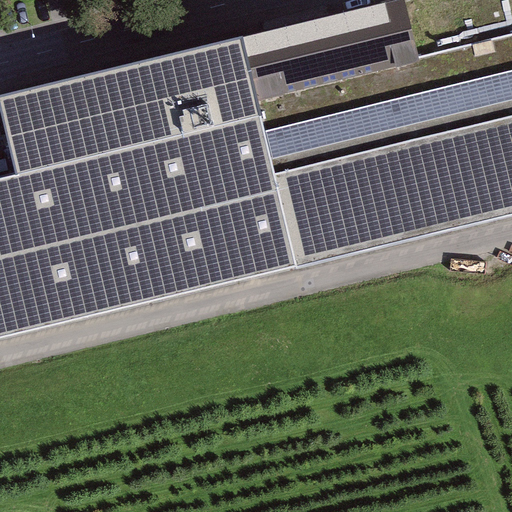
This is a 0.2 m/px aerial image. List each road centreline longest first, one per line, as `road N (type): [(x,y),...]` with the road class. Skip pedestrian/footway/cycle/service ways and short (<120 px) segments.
road 1 (unclassified): [(0,360),(511,236)]
road 2 (tertiary): [(0,65),(246,0)]
